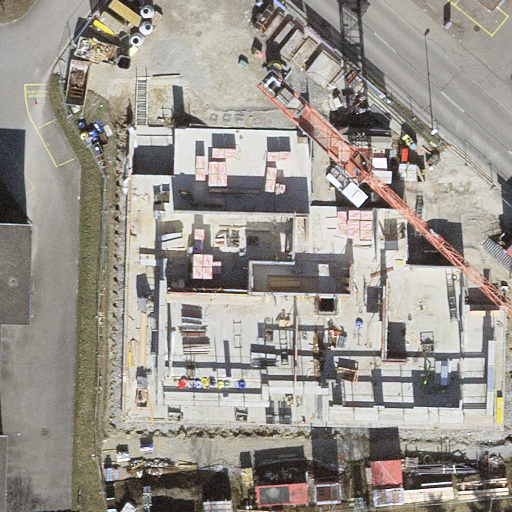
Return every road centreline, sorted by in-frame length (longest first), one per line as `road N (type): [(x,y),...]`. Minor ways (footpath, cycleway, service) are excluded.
road 1 (unknown): [(27,136),(52,198),(66,268),(66,371),(46,498)]
road 2 (tertiary): [(511,162),(329,0)]
road 3 (unknown): [(109,0),(27,136)]
